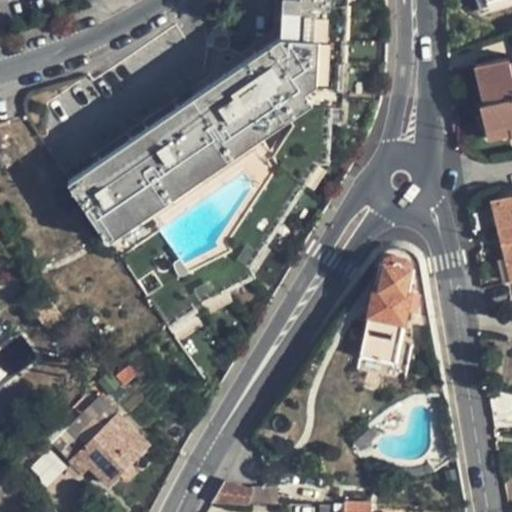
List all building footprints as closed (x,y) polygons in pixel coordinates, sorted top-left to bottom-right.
[(307,92),(335,94),(341,0),(283,0),(281,34),(70,178),(105,230),(307,92)] [(511,61),(511,58),(478,66),(482,84),(491,82),(496,102),(488,104),(482,105),(488,131),(511,126),(511,128),(511,61)] [(482,84),(488,104),(496,102),(491,82),(482,84)] [(204,303),(251,279),(249,274),(320,164),(331,164),(335,94),(307,92),(105,230),(111,238),(174,330),(207,309),(204,303)] [(490,138),(511,132),(511,128),(511,126),(488,131),(490,138)] [(505,236),(511,234),(511,189),(494,194),(505,236)] [(377,279),(370,311),(404,318),(405,309),(412,311),(415,296),(408,294),(410,284),(407,283),(408,272),(406,265),(391,261),(386,266),(382,279),(377,279)] [(61,324),(49,303),(32,314),(44,334),(61,324)] [(400,334),(404,318),(370,311),(360,363),(393,369),(400,334)] [(407,336),(400,334),(393,369),(360,363),(357,376),(405,385),(413,350),(405,348),(407,336)] [(85,447),(72,460),(81,469),(90,462),(109,482),(150,441),(120,409),(133,397),(117,381),(69,428),(85,447)] [(55,441),(72,460),(85,447),(69,428),(55,441)] [(53,447),(35,463),(50,481),(68,464),(53,447)] [(233,482),(224,480),(213,499),(222,500),(233,482)] [(252,489),(233,482),(222,500),(245,501),(279,502),(278,488),(253,485),(252,489)] [(347,488),(347,502),(347,503),(373,504),(374,490),(347,488)] [(335,511),(345,511),(346,511),(347,503),(336,503),(335,511)] [(346,511),(349,511),(372,511),(373,504),(347,503),(346,511)]
